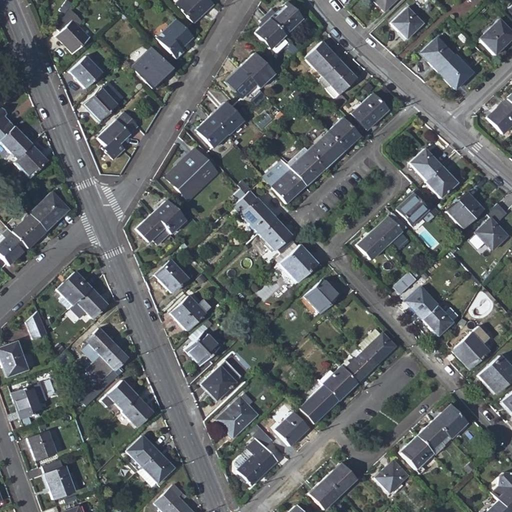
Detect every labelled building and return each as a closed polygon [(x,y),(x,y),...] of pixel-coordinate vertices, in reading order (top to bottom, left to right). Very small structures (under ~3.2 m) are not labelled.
[(65,0),(57,10),(62,14),(66,9),(70,4),(65,0)] [(182,0),(176,7),(192,23),(210,5),(205,0),(182,0)] [(370,0),(381,11),(393,0),(370,0)] [(269,9),(263,15),(283,36),(301,19),(285,2),(273,13),(269,9)] [(404,8),(388,23),(403,39),(419,24),(404,8)] [(71,21),(74,17),(66,9),(62,14),(53,27),(58,32),(54,36),(71,54),(87,38),(75,26),(71,21)] [(269,49),(283,36),(263,15),(257,21),(261,25),(253,33),(269,49)] [(71,21),(75,26),(80,22),(74,17),(71,21)] [(191,38),(174,20),(154,38),(174,59),(181,52),(179,50),(191,38)] [(496,20),(476,39),(492,55),(511,36),(496,20)] [(417,53),(435,72),(451,57),(433,39),(417,53)] [(302,58),(319,76),(336,61),(319,43),(302,58)] [(169,69),(148,48),(129,67),(150,89),(169,69)] [(253,54),(238,68),(256,88),(271,74),(253,54)] [(467,71),(452,56),(451,57),(435,72),(451,89),(460,82),(458,80),(467,71)] [(83,89),(99,74),(83,57),(67,72),(83,89)] [(326,84),(322,88),(332,98),(353,79),(336,61),(319,76),(326,84)] [(249,95),(256,88),(238,68),(223,82),(239,98),(246,91),(249,95)] [(314,80),(322,88),(326,84),(319,76),(314,80)] [(99,90),(112,104),(117,99),(104,86),(99,90)] [(114,106),(112,104),(99,90),(98,90),(81,106),(97,122),(114,106)] [(511,90),(503,100),(511,109),(511,90)] [(384,111),(369,94),(349,113),(364,130),(384,111)] [(500,134),(511,122),(511,109),(503,100),(484,118),(500,134)] [(223,103),(208,117),(224,135),(226,136),(240,122),(223,103)] [(0,138),(12,128),(1,117),(5,114),(0,108),(0,138)] [(135,127),(121,112),(94,139),(102,146),(100,149),(111,161),(122,150),(117,144),(135,127)] [(210,148),(224,135),(208,117),(193,130),(210,148)] [(339,118),(324,132),(341,151),(356,137),(339,118)] [(240,122),(226,136),(230,141),(245,127),(240,122)] [(308,144),(303,149),(304,150),(324,132),(319,127),(315,131),(311,127),(301,136),(308,144)] [(0,138),(0,143),(14,159),(29,145),(12,128),(0,138)] [(324,132),(304,150),(305,152),(321,169),(341,151),(324,132)] [(44,162),(29,145),(14,159),(11,162),(27,178),(44,162)] [(194,176),(206,164),(192,150),(185,157),(188,159),(181,171),(176,166),(164,178),(185,200),(197,189),(194,176)] [(422,155),(419,151),(407,163),(424,181),(439,167),(425,152),(422,155)] [(303,186),(321,169),(305,152),(297,160),(296,158),(286,168),(303,186)] [(176,166),(181,171),(188,159),(185,157),(176,166)] [(194,176),(197,189),(214,173),(206,164),(194,176)] [(284,205),(303,186),(286,168),(285,166),(278,174),(277,172),(266,183),(284,205)] [(454,184),(439,167),(424,181),(422,183),(438,200),(454,184)] [(248,190),(240,182),(236,186),(243,194),(247,190),(248,190)] [(231,206),(256,234),(272,218),(247,190),(243,194),(231,206)] [(51,193),(28,215),(44,231),(66,209),(51,193)] [(480,210),(464,193),(444,212),(460,228),(480,210)] [(410,195),(393,210),(409,227),(425,211),(410,195)] [(164,201),(149,215),(167,234),(169,236),(183,222),(164,201)] [(498,220),(506,212),(496,203),(488,211),(498,220)] [(28,215),(10,232),(26,248),(44,231),(28,215)] [(156,245),(167,234),(149,215),(134,229),(146,242),(150,239),(156,245)] [(287,235),(272,218),(256,234),(260,239),(264,243),(263,245),(268,250),(269,252),(287,235)] [(384,218),(369,232),(383,247),(389,241),(390,243),(395,249),(404,240),(397,233),(384,218)] [(490,226),(486,221),(472,233),(490,251),(505,237),(493,224),(490,226)] [(3,238),(0,241),(0,258),(7,266),(26,248),(10,232),(7,228),(0,235),(3,238)] [(369,260),(383,247),(369,232),(355,246),(369,260)] [(253,245),(263,254),(268,250),(263,245),(264,243),(260,239),(253,245)] [(273,260),(276,264),(295,247),(291,243),(273,260)] [(297,246),(295,247),(276,264),(294,283),(315,265),(297,246)] [(168,262),(153,275),(170,294),(185,279),(168,262)] [(54,291),(70,307),(88,289),(72,273),(55,289),(54,291)] [(413,280),(407,273),(391,289),(397,295),(413,280)] [(200,274),(195,279),(200,284),(205,279),(200,274)] [(264,300),(279,287),(272,278),(256,291),(264,300)] [(302,297),(318,314),(335,297),(320,280),(302,297)] [(420,289),(426,295),(430,291),(425,285),(420,289)] [(404,302),(420,320),(435,307),(436,306),(426,295),(420,289),(419,288),(404,302)] [(104,306),(88,289),(70,307),(67,309),(76,318),(82,312),(89,320),(104,306)] [(203,315),(186,297),(168,314),(185,332),(203,315)] [(298,301),(314,318),(318,314),(302,297),(298,301)] [(442,315),(435,307),(420,320),(436,337),(450,324),(449,323),(442,315)] [(456,317),(448,309),(442,315),(449,323),(456,317)] [(35,312),(23,322),(30,340),(43,335),(42,332),(35,312)] [(188,337),(192,341),(202,332),(206,328),(201,324),(188,337)] [(449,353),(465,370),(488,350),(482,343),(486,339),(476,328),(449,353)] [(84,341),(87,344),(98,357),(111,344),(96,329),(84,341)] [(357,347),(361,352),(379,334),(374,330),(357,347)] [(217,348),(202,332),(192,341),(183,351),(198,366),(217,348)] [(380,333),(379,334),(361,352),(374,365),(393,347),(380,333)] [(6,377),(24,370),(14,342),(0,347),(0,366),(0,368),(3,367),(6,377)] [(80,351),(91,363),(98,357),(87,344),(80,351)] [(102,390),(116,376),(112,372),(125,359),(111,344),(98,357),(91,363),(83,370),(89,376),(92,373),(100,382),(97,385),(102,390)] [(55,368),(57,373),(71,359),(63,351),(53,361),(55,368)] [(361,352),(342,370),(354,384),(374,365),(361,352)] [(511,376),(511,372),(498,357),(476,376),(486,388),(486,387),(493,394),(511,376)] [(338,366),(319,385),(320,386),(336,401),(354,384),(342,370),(338,366)] [(232,383),(217,368),(199,385),(214,401),(232,383)] [(111,402),(120,411),(134,397),(119,381),(99,401),(105,407),(111,402)] [(71,395),(68,385),(63,390),(66,397),(71,395)] [(19,420),(40,413),(30,386),(10,393),(19,420)] [(319,416),(336,401),(320,386),(304,401),(319,416)] [(511,390),(499,403),(511,417),(511,390)] [(240,397),(247,406),(251,402),(243,394),(240,397)] [(256,415),(247,406),(240,397),(238,396),(214,420),(224,431),(223,432),(230,439),(256,415)] [(149,413),(134,397),(120,411),(119,412),(134,428),(149,413)] [(447,406),(431,422),(445,437),(448,440),(465,424),(447,406)] [(306,429),(290,412),(272,431),(287,447),(306,429)] [(431,422),(415,437),(429,452),(445,437),(431,422)] [(52,454),(44,431),(25,438),(33,461),(52,454)] [(125,451),(132,459),(140,467),(155,452),(140,436),(125,451)] [(414,470),(430,454),(429,452),(415,437),(398,453),(414,470)] [(430,454),(433,457),(449,441),(448,440),(445,437),(429,452),(430,454)] [(275,462),(254,439),(244,449),(243,453),(233,463),(233,466),(236,469),(235,471),(249,486),(275,462)] [(171,469),(155,452),(140,467),(155,484),(171,469)] [(406,472),(393,458),(377,472),(380,475),(374,480),(388,494),(406,478),(404,475),(406,472)] [(128,462),(136,471),(140,467),(132,459),(128,462)] [(339,464),(322,480),(337,496),(354,480),(339,464)] [(62,466),(42,474),(51,500),(71,493),(62,466)] [(496,488),(489,494),(496,502),(505,511),(511,511),(511,483),(511,484),(511,483),(511,474),(510,473),(503,472),(497,477),(496,488)] [(321,511),(337,496),(322,480),(306,495),(321,511)] [(172,485),(152,504),(160,511),(189,511),(176,497),(179,493),(172,485)] [(505,511),(496,502),(485,511),(505,511)]
